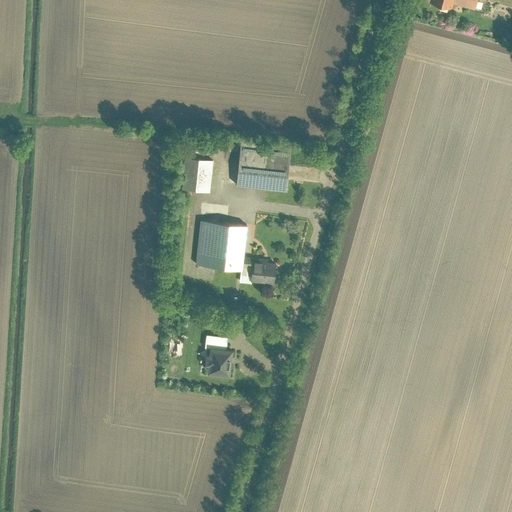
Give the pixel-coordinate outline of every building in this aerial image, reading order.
[(292,143),(242,137),(236,181),(287,187),(292,143)] [(196,142),(183,141),(181,155),(188,156),(185,187),(210,190),(214,158),(194,156),(196,142)] [(201,217),(196,261),(242,266),(244,253),(247,222),(201,217)] [(267,256),(244,253),(242,266),(241,280),(253,281),(253,278),(274,280),(276,259),(267,258),(267,256)] [(208,363),(207,370),(230,373),(233,345),(227,345),(229,334),(206,331),(205,345),(210,345),(209,351),(206,350),(205,362),(208,363)]
